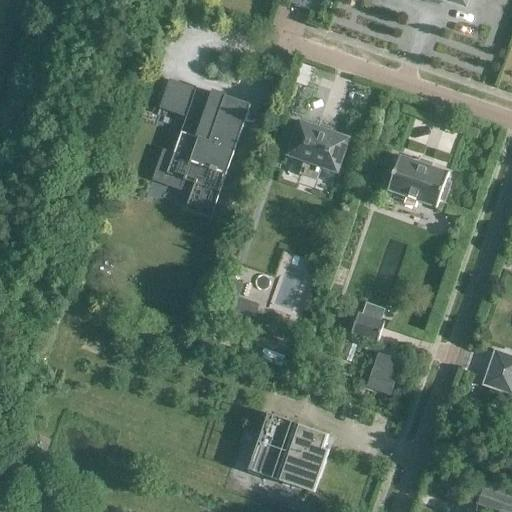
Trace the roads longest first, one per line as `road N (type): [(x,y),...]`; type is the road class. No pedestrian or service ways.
road 1 (residential): [(402,511),(511,203)]
road 2 (residential): [(286,43),(511,123)]
